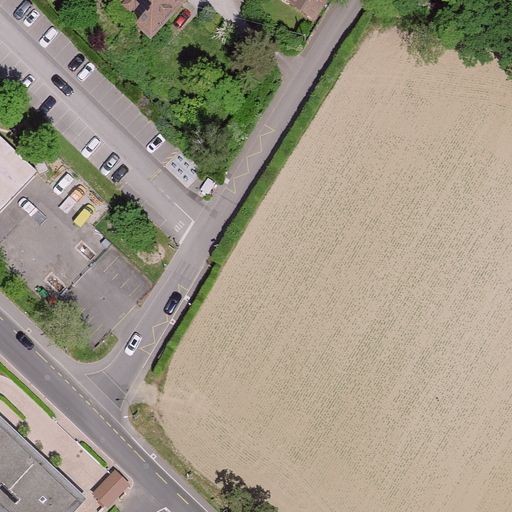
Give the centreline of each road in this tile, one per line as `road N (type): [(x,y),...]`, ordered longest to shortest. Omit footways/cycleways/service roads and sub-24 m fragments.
road 1 (residential): [(88,418),(356,0)]
road 2 (tertiary): [(0,332),(88,418)]
road 3 (tertiary): [(88,418),(176,502)]
